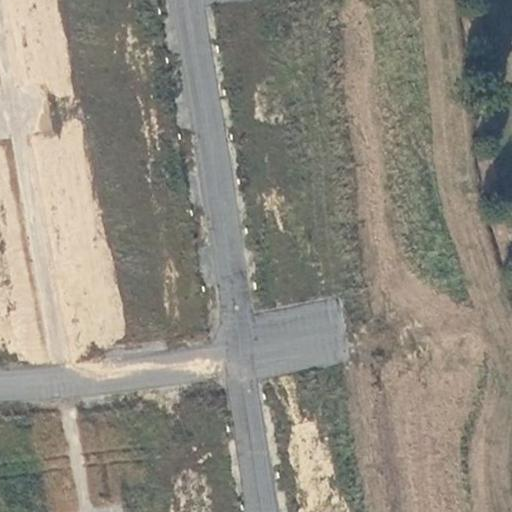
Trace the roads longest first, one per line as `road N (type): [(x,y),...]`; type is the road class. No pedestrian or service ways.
road 1 (residential): [(185,0),(240,357)]
road 2 (residential): [(0,384),(240,357)]
road 3 (residential): [(240,357),(264,511)]
